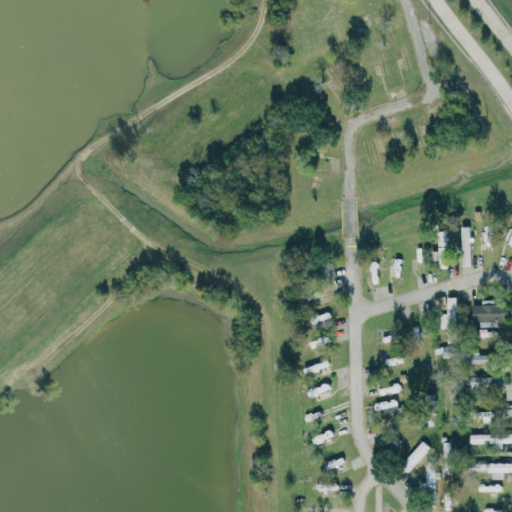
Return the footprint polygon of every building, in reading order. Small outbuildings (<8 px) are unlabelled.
[(463,265),(474,264),(472,225),(462,225),(463,265)] [(440,237),(442,266),(451,265),(448,236),(440,237)] [(448,310),(449,341),(459,341),(458,295),(435,295),(436,311),(448,310)] [(474,303),(475,321),(481,321),(482,327),(488,326),(489,334),(494,334),(493,327),(499,327),(499,320),(508,320),(507,303),(495,303),(495,298),(483,299),(483,303),(474,303)] [(486,370),(498,369),(497,352),(471,353),(472,362),(486,362),(486,370)] [(502,375),(473,374),(473,386),(502,386),(502,375)] [(472,442),(511,441),(511,430),(472,432),(472,442)] [(431,446),(425,439),(406,458),(413,465),(431,446)] [(443,441),(444,473),(453,472),(453,456),(458,456),(458,441),(443,441)] [(429,488),(438,488),(437,459),(427,460),(429,488)] [(511,461),(480,461),(479,470),(511,470),(511,461)]
